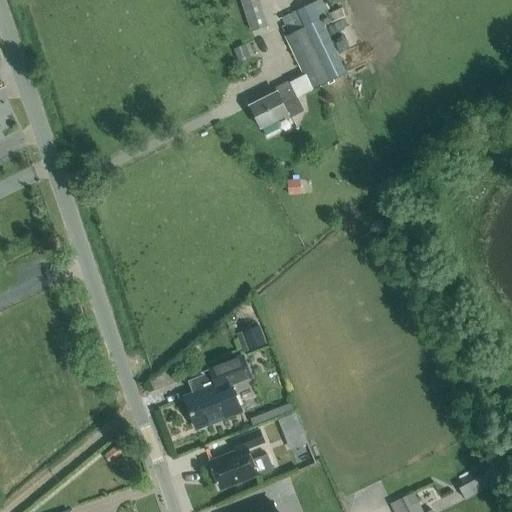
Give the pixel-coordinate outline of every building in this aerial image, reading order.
[(240,0),(250,31),(268,26),(259,0),(240,0)] [(345,17),(341,8),(329,14),(327,15),(327,16),(330,23),(345,17)] [(296,12),(281,19),(284,25),(281,27),(286,36),(307,26),(303,17),(300,19),(296,12)] [(311,90),(346,73),(320,20),(307,26),(286,36),(311,90)] [(245,45),(233,50),(239,63),(251,58),(245,45)] [(277,92),(249,106),(261,128),(262,127),(266,137),(280,130),(275,121),(288,114),(290,118),(304,111),(297,97),(292,86),(278,93),(277,92)] [(267,344),(260,325),(242,331),(249,350),(267,344)] [(251,376),(243,355),(210,368),(216,385),(185,397),(196,427),(241,410),(231,383),(251,376)] [(291,449),(310,442),(299,410),(280,416),(291,449)] [(248,448),(264,442),(259,429),(232,440),(237,452),(210,462),(219,487),(232,482),(236,484),(244,481),(245,477),(257,473),(256,471),(263,474),(273,470),(267,454),(252,459),(248,448)] [(118,444),(104,456),(110,463),(124,452),(118,444)] [(466,499),(507,477),(501,466),(460,488),(466,499)] [(433,511),(433,509),(427,511),(423,511),(414,492),(391,503),(395,511),(433,511)] [(275,511),(272,502),(245,511),(275,511)]
